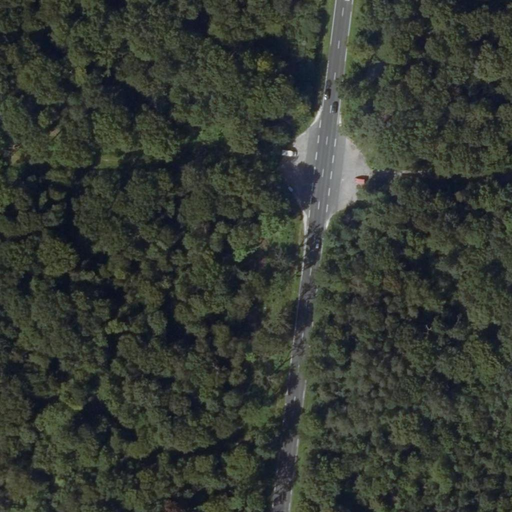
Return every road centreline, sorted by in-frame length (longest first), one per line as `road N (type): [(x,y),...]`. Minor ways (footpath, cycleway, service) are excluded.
road 1 (primary): [(346,0),(286,511)]
road 2 (track): [(0,161),(324,174)]
road 3 (track): [(324,174),(511,182)]
